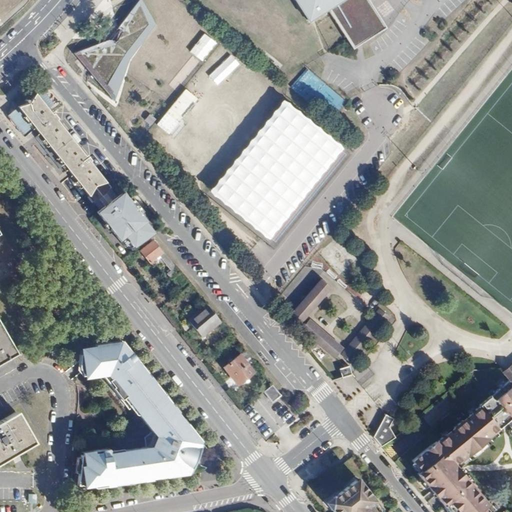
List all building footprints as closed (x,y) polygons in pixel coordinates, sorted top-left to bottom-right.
[(154,25),(140,0),(138,0),(109,38),(105,40),(74,51),(79,58),(114,101),(130,57),(154,25)] [(347,41),(352,49),(386,28),(367,0),(294,0),(308,21),(327,9),(347,41)] [(307,68),(291,87),(331,119),(346,101),(307,68)] [(107,184),(88,161),(90,159),(86,154),(84,156),(55,120),(57,118),(53,112),(50,114),(33,93),(27,101),(17,106),(7,113),(23,134),(34,126),(91,197),(107,184)] [(206,194),(269,238),(338,142),(275,97),(206,194)] [(148,113),(144,120),(151,124),(155,118),(148,113)] [(130,252),(151,236),(153,234),(121,191),(94,214),(123,250),(128,250),(130,252)] [(161,254),(152,241),(139,251),(150,265),(152,264),(150,262),(161,254)] [(321,277),(289,311),(300,322),(332,287),(321,277)] [(207,304),(188,318),(201,335),(220,320),(207,304)] [(378,307),(340,354),(351,364),(390,317),(378,307)] [(308,317),(299,328),(334,357),(343,346),(308,317)] [(0,362),(18,352),(0,321),(0,362)] [(99,346),(85,349),(87,362),(89,379),(111,376),(159,436),(155,448),(104,455),(104,453),(96,454),(96,452),(85,453),(87,467),(84,467),(86,489),(190,474),(198,455),(202,443),(131,353),(129,355),(120,344),(122,342),(122,341),(99,344),(99,346)] [(254,371),(239,353),(223,366),(237,384),(254,371)] [(353,374),(363,385),(374,375),(364,363),(353,374)] [(511,381),(511,382),(511,363),(502,371),(507,378),(511,381)] [(349,365),(338,367),(341,377),(351,374),(349,365)] [(511,382),(511,381),(477,408),(478,409),(467,418),(469,420),(463,424),(462,422),(450,432),(452,434),(447,437),(445,436),(435,445),(434,444),(411,463),(418,472),(415,474),(432,495),(445,511),(476,511),(480,509),(484,506),(452,468),(460,461),(461,462),(484,443),(483,441),(489,436),(490,437),(494,433),(494,431),(503,424),(505,428),(503,431),(511,441),(511,382)] [(271,384),(263,390),(271,402),(280,396),(271,384)] [(14,413),(0,420),(0,459),(9,454),(13,452),(17,450),(30,443),(14,413)] [(383,416),(370,437),(379,447),(393,438),(386,427),(391,420),(383,416)] [(353,478),(326,501),(334,511),(379,511),(377,510),(374,511),(368,504),(371,500),(353,478)] [(27,492),(26,502),(35,503),(36,493),(27,492)]
